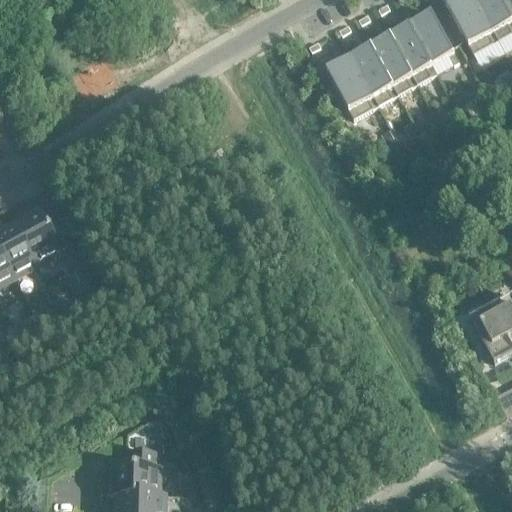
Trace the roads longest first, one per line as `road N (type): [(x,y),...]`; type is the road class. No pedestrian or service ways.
road 1 (unclassified): [(320,0),(0,188)]
road 2 (residential): [(511,437),(379,511)]
